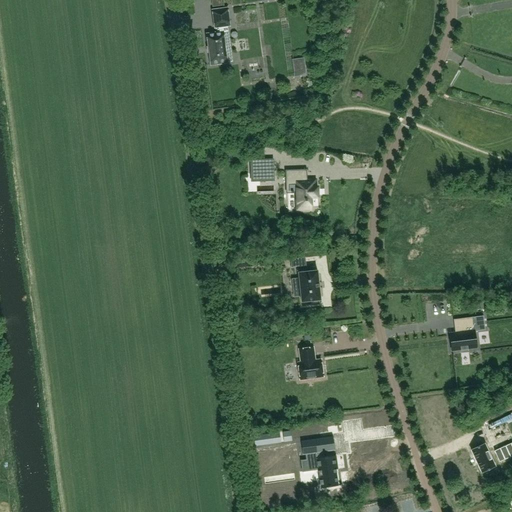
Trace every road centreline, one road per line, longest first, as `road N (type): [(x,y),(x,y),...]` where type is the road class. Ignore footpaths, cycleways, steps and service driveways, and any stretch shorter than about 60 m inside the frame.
road 1 (residential): [(435,511),(382,340),(372,246),(387,169),(435,70),(450,0)]
road 2 (residential): [(241,511),(171,0)]
